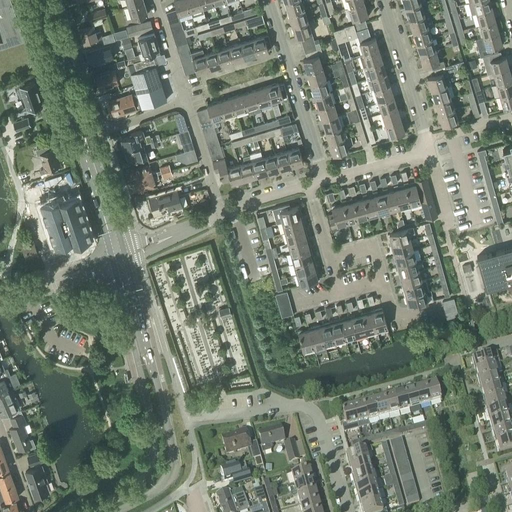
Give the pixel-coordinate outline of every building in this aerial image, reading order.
[(0,0),(0,48),(24,41),(10,0),(0,0)] [(173,0),(177,9),(179,15),(191,11),(187,0),(173,0)] [(202,8),(200,0),(187,0),(191,11),(202,8)] [(300,0),(292,0),(285,2),(289,14),(304,9),(300,0)] [(402,0),(405,8),(421,3),(426,2),(425,0),(402,0)] [(439,0),(442,10),(447,9),(444,0),(439,0)] [(477,0),(469,3),(468,3),(472,15),(476,13),(492,9),(490,3),(492,2),(491,0),(477,0)] [(143,1),(128,6),(132,19),(147,14),(143,1)] [(331,1),(326,2),(330,14),(335,12),(331,1)] [(409,20),(424,16),(424,15),(429,14),(430,14),(426,2),(421,3),(405,8),(409,20)] [(321,16),(327,15),(323,3),(318,5),(321,16)] [(357,36),(356,31),(354,25),(365,22),(364,17),(367,15),(363,3),(348,8),(353,24),(343,27),(344,27),(333,31),(337,43),(357,36)] [(454,20),(459,18),(455,6),(450,8),(454,20)] [(242,11),(242,12),(244,17),(256,13),(254,7),(242,11)] [(89,22),(90,21),(101,18),(106,16),(104,9),(87,14),(89,22)] [(167,19),(179,15),(177,9),(165,13),(167,19)] [(304,9),(289,14),(292,26),(307,21),(304,9)] [(446,22),(451,21),(447,9),(442,10),(446,22)] [(480,25),(495,21),(492,9),(476,13),(480,25)] [(244,17),(242,12),(231,15),(232,20),(244,17)] [(261,14),(245,19),(246,24),(247,28),(255,25),(255,23),(263,20),(261,14)] [(412,32),(428,27),(433,26),(429,14),(424,15),(424,16),(409,20),(412,32)] [(179,15),(167,19),(169,25),(180,21),(179,15)] [(219,19),(221,24),(232,20),(231,15),(219,19)] [(327,15),(321,16),(324,24),(330,22),(328,16),(327,17),(327,15)] [(103,23),(101,18),(90,21),(91,26),(79,30),(84,45),(103,38),(101,31),(96,33),(94,26),(103,23)] [(457,32),(462,30),(459,18),(454,20),(457,32)] [(221,24),(219,19),(207,23),(209,28),(221,24)] [(233,23),(235,28),(246,24),(245,19),(233,23)] [(153,30),(153,29),(150,21),(126,27),(129,36),(153,30)] [(171,30),(182,27),(180,21),(169,25),(171,30)] [(307,21),(292,26),(296,38),(299,37),(301,42),(313,39),(307,21)] [(449,34),(455,32),(451,21),(446,22),(449,34)] [(495,21),(480,25),(483,37),(499,33),(495,21)] [(356,31),(367,27),(365,22),(354,25),(356,31)] [(209,28),(207,23),(195,26),(197,31),(209,28)] [(235,28),(233,23),(222,27),(223,32),(235,28)] [(183,30),(184,32),(185,36),(197,33),(197,31),(195,26),(183,30)] [(184,32),(183,30),(182,27),(171,30),(173,36),(184,32)] [(210,30),(211,35),(223,32),(222,27),(210,30)] [(356,31),(357,36),(357,37),(369,33),(367,27),(356,31)] [(416,44),(432,39),(428,27),(412,32),(416,44)] [(211,35),(210,30),(198,34),(199,39),(211,35)] [(462,30),(457,32),(461,44),(466,42),(462,30)] [(186,38),(185,36),(184,32),(173,36),(174,41),(186,38)] [(455,32),(449,34),(453,46),(458,44),(455,32)] [(499,33),(479,39),(484,56),(496,53),(494,47),(502,45),(500,38),(502,37),(501,32),(499,33)] [(132,57),(124,60),(126,65),(126,66),(133,63),(136,71),(155,65),(152,57),(154,56),(158,54),(156,49),(158,48),(153,33),(138,38),(143,52),(139,54),(141,60),(133,62),(132,57)] [(369,33),(357,37),(363,54),(378,49),(374,37),(371,38),(369,33)] [(251,39),(256,55),(269,51),(267,47),(271,46),(268,35),(264,36),(264,35),(251,39)] [(176,47),(188,43),(186,38),(174,41),(176,47)] [(240,43),(244,59),(256,55),(251,39),(240,43)] [(303,48),(315,44),(313,39),(301,42),(303,48)] [(420,55),(436,50),(432,39),(416,44),(420,55)] [(178,52),(189,48),(188,43),(176,47),(178,52)] [(244,59),(240,43),(228,47),(233,62),(244,59)] [(306,59),(303,60),(307,72),(322,67),(318,55),(322,54),(318,43),(315,44),(317,50),(305,54),(306,59)] [(315,44),(303,48),(305,54),(317,50),(315,44)] [(88,53),(87,54),(88,59),(90,59),(92,64),(112,58),(113,57),(109,45),(104,47),(88,52),(88,53)] [(216,50),(221,66),(233,62),(228,47),(216,50)] [(189,48),(178,52),(180,58),(191,54),(189,48)] [(202,49),(191,53),(191,54),(192,58),(192,60),(194,66),(196,71),(197,74),(209,70),(204,54),(202,49)] [(378,49),(363,54),(359,56),(362,67),(382,61),(378,49)] [(221,66),(216,50),(204,54),(209,70),(221,66)] [(433,71),(445,67),(443,61),(439,62),(436,50),(420,55),(424,67),(431,65),(433,71)] [(488,74),(493,72),(509,68),(505,56),(497,58),(496,53),(484,56),(483,57),(488,74)] [(191,54),(180,58),(181,63),(192,60),(192,58),(191,54)] [(347,72),(353,70),(349,59),(344,60),(347,72)] [(126,65),(124,60),(116,62),(118,68),(126,65),(126,66),(126,65)] [(183,69),(194,66),(192,60),(181,63),(183,69)] [(340,75),(345,73),(341,61),(336,63),(340,75)] [(382,61),(362,67),(366,80),(386,73),(382,61)] [(130,73),(137,93),(141,107),(166,99),(155,65),(136,71),(136,72),(130,73)] [(196,71),(194,66),(183,69),(185,75),(196,71)] [(311,84),(323,80),(326,79),(322,67),(307,72),(311,84)] [(435,75),(427,78),(428,80),(429,85),(427,85),(429,91),(431,90),(444,86),(447,86),(445,80),(443,73),(446,72),(445,67),(433,71),(435,75)] [(497,84),(511,80),(511,79),(509,68),(493,72),(497,84)] [(95,75),(97,80),(100,88),(118,82),(114,69),(95,75)] [(351,84),(357,83),(353,70),(347,72),(351,84)] [(343,87),(349,85),(345,73),(340,75),(343,87)] [(374,90),(390,85),(386,73),(366,80),(370,91),(374,90)] [(475,90),(480,89),(477,77),(471,79),(475,90)] [(323,80),(311,84),(314,96),(330,91),(326,79),(323,80)] [(467,93),(472,91),(469,79),(464,81),(467,93)] [(500,96),(511,92),(511,80),(497,84),(500,96)] [(20,97),(23,96),(27,110),(44,105),(40,94),(38,95),(34,81),(19,86),(20,88),(17,89),(20,97)] [(278,82),(266,86),(271,101),(272,106),(277,104),(276,100),(283,97),(287,96),(283,83),(279,84),(278,82)] [(357,83),(351,84),(355,96),(360,95),(357,83)] [(347,99),(352,97),(349,85),(343,87),(347,99)] [(378,102),(393,97),(390,85),(374,90),(378,102)] [(254,90),(259,105),(271,101),(266,86),(254,90)] [(435,102),(450,97),(447,86),(431,90),(435,102)] [(478,102),(484,101),(480,89),(475,90),(478,102)] [(242,94),(247,109),(259,105),(254,90),(242,94)] [(318,108),(333,103),(330,91),(314,96),(318,108)] [(470,104),(476,103),(472,91),(467,93),(470,104)] [(503,108),(511,105),(511,92),(500,96),(503,108)] [(107,104),(109,108),(111,108),(114,116),(141,107),(137,93),(132,95),(132,94),(120,98),(120,97),(109,100),(110,102),(107,104)] [(247,109),(242,94),(231,97),(236,112),(247,109)] [(359,108),(364,106),(360,95),(355,96),(359,108)] [(219,101),(224,116),(236,112),(231,97),(219,101)] [(351,110),(356,109),(352,97),(347,99),(351,110)] [(382,114),(397,109),(393,97),(378,102),(382,114)] [(439,114),(454,109),(450,97),(435,102),(439,114)] [(220,124),(218,118),(224,116),(219,101),(207,105),(208,107),(210,113),(211,118),(213,125),(214,125),(214,126),(220,124)] [(487,113),(484,101),(478,102),(482,114),(487,113)] [(322,120),(337,115),(333,103),(318,108),(322,120)] [(479,115),(476,103),(470,104),(474,116),(479,115)] [(363,120),(368,118),(364,106),(359,108),(363,120)] [(210,113),(208,107),(196,111),(198,117),(210,113)] [(355,122),(360,121),(356,109),(351,110),(355,122)] [(386,126),(401,121),(397,109),(382,114),(386,126)] [(454,109),(439,114),(442,126),(458,121),(454,109)] [(210,113),(198,117),(200,122),(211,118),(210,113)] [(276,118),(277,119),(278,125),(290,121),(289,115),(276,118)] [(325,132),(341,127),(337,115),(322,120),(325,132)] [(15,130),(30,125),(28,117),(13,123),(15,130)] [(211,118),(200,122),(202,128),(213,125),(211,118)] [(368,118),(363,120),(366,132),(372,130),(368,118)] [(265,123),(267,128),(278,125),(277,119),(265,123)] [(360,121),(355,122),(358,134),(364,132),(360,121)] [(401,121),(386,126),(389,137),(404,132),(401,121)] [(185,122),(177,124),(180,132),(187,130),(188,130),(185,122)] [(253,127),(255,132),(267,128),(265,123),(253,127)] [(279,127),(281,133),(293,129),(292,124),(279,127)] [(204,134),(215,130),(214,126),(214,125),(213,125),(202,128),(204,134)] [(255,132),(253,127),(241,130),(243,135),(255,132)] [(281,133),(279,127),(267,131),(269,136),(281,133)] [(341,127),(325,132),(329,143),(345,138),(341,127)] [(132,135),(122,138),(126,150),(141,145),(149,142),(148,137),(149,137),(148,135),(144,137),(142,129),(139,130),(131,133),(132,135)] [(205,139),(217,136),(215,130),(204,134),(205,139)] [(243,135),(241,130),(229,134),(231,139),(243,135)] [(375,142),(372,130),(366,132),(370,143),(375,142)] [(256,136),(257,140),(269,136),(267,131),(255,134),(256,136)] [(367,144),(364,132),(358,134),(362,146),(367,144)] [(244,138),(245,143),(257,140),(256,136),(255,134),(244,138)] [(217,136),(205,139),(207,145),(219,141),(217,136)] [(345,138),(329,143),(333,155),(348,150),(347,145),(353,143),(351,137),(345,138)] [(156,140),(149,142),(151,148),(157,145),(158,147),(169,144),(167,138),(156,141),(156,140)] [(245,143),(244,138),(232,142),(233,147),(245,143)] [(192,141),(182,143),(185,151),(194,148),(192,141)] [(219,141),(207,145),(209,150),(220,147),(219,141)] [(511,141),(509,142),(510,147),(502,150),(505,158),(507,157),(509,162),(506,163),(508,171),(511,171),(511,173),(511,175),(510,176),(511,184),(511,141)] [(49,169),(50,173),(58,170),(56,166),(60,165),(57,155),(55,156),(53,149),(52,149),(50,144),(36,149),(37,155),(40,154),(45,170),(49,169)] [(141,145),(126,150),(129,161),(139,158),(140,160),(148,158),(146,151),(143,151),(141,145)] [(220,147),(209,150),(212,160),(214,167),(226,163),(220,147)] [(286,150),(291,166),(303,163),(299,147),(286,150)] [(186,163),(197,159),(194,148),(184,151),(182,152),(186,163)] [(274,154),(279,169),(291,166),(286,150),(274,154)] [(262,157),(267,173),(279,169),(274,154),(262,157)] [(242,157),(244,162),(238,164),(243,180),(255,176),(250,160),(249,155),(242,157)] [(250,160),(255,176),(267,173),(262,157),(250,160)] [(243,180),(238,164),(227,167),(226,163),(214,167),(215,171),(219,170),(223,182),(230,180),(231,183),(243,180)] [(150,165),(132,170),(136,181),(154,176),(158,174),(162,173),(161,170),(152,173),(150,165)] [(162,173),(170,170),(169,165),(160,168),(162,173)] [(170,170),(162,173),(163,178),(172,176),(170,170)] [(154,176),(136,181),(139,191),(157,185),(155,181),(159,180),(158,174),(154,176)] [(419,198),(417,192),(416,186),(428,183),(427,179),(415,182),(415,184),(405,187),(410,204),(420,201),(419,198)] [(417,192),(429,189),(428,183),(416,186),(417,192)] [(410,204),(405,187),(394,190),(399,207),(410,204)] [(154,215),(182,206),(176,189),(149,198),(154,215)] [(419,198),(431,194),(429,189),(417,192),(419,198)] [(384,193),(389,210),(399,207),(394,190),(384,193)] [(389,210),(384,193),(373,196),(378,213),(389,210)] [(419,198),(420,201),(421,203),(432,200),(431,194),(419,198)] [(58,198),(39,204),(54,248),(72,242),(73,246),(92,239),(77,196),(59,202),(58,198)] [(378,213),(373,196),(363,198),(368,216),(378,213)] [(368,216),(363,198),(353,201),(357,219),(368,216)] [(432,200),(421,203),(422,209),(434,205),(432,200)] [(357,219),(353,201),(342,204),(347,222),(357,219)] [(282,222),(300,217),(297,206),(288,209),(287,204),(270,209),(270,210),(272,209),(275,219),(273,219),(274,224),(282,222)] [(347,222),(342,204),(331,207),(333,215),(327,217),(327,216),(331,233),(332,233),(332,232),(338,230),(337,225),(347,222)] [(424,214),(436,211),(434,205),(422,209),(424,214)] [(436,211),(424,214),(425,219),(437,216),(436,211)] [(260,229),(266,227),(263,215),(257,217),(260,229)] [(285,233),(303,228),(300,217),(282,222),(285,233)] [(263,239),(268,238),(267,232),(271,231),(269,226),(266,227),(260,229),(263,239)] [(412,227),(407,228),(389,233),(392,244),(410,239),(409,235),(414,233),(412,227)] [(303,228),(285,233),(288,243),(306,238),(303,228)] [(291,253),(309,248),(306,238),(288,243),(291,253)] [(392,244),(391,245),(394,255),(395,255),(413,250),(410,239),(392,244)] [(25,258),(37,253),(34,245),(22,249),(25,258)] [(486,289),(511,281),(511,246),(477,257),(486,289)] [(309,248),(291,253),(294,263),(311,258),(309,248)] [(413,250),(395,255),(398,265),(416,260),(413,250)] [(297,274),(314,269),(311,258),(294,263),(297,274)] [(416,260),(398,265),(401,275),(419,270),(416,260)] [(274,280),(280,278),(277,268),(272,269),(274,280)] [(314,269),(297,274),(299,284),(317,279),(314,269)] [(404,286),(421,281),(419,270),(401,275),(404,286)] [(280,278),(274,280),(277,290),(283,289),(280,278)] [(406,296),(424,291),(421,281),(404,286),(406,296)] [(424,291),(406,296),(409,306),(427,301),(426,296),(432,294),(430,289),(424,291)] [(277,300),(288,297),(287,291),(275,294),(277,300)] [(278,306),(290,303),(288,297),(277,300),(278,306)] [(444,307),(455,304),(454,298),(442,301),(444,307)] [(280,312),(292,309),(290,303),(278,306),(280,312)] [(455,304),(444,307),(445,313),(457,310),(455,304)] [(219,310),(221,317),(221,318),(231,315),(228,307),(219,310)] [(292,309),(280,312),(282,317),(293,314),(292,309)] [(371,312),(376,329),(387,326),(382,309),(371,312)] [(457,310),(445,313),(447,318),(458,315),(457,310)] [(376,329),(371,312),(361,315),(364,325),(366,332),(376,329)] [(364,325),(361,315),(350,317),(355,335),(366,332),(364,325)] [(340,320),(345,338),(355,335),(350,317),(340,320)] [(345,338),(340,320),(329,323),(334,341),(345,338)] [(319,326),(324,344),(334,341),(329,323),(319,326)] [(324,344),(319,326),(309,329),(314,347),(324,344)] [(314,347),(309,329),(298,332),(303,350),(314,347)] [(491,352),(471,358),(474,369),(500,362),(497,351),(491,353),(491,352)] [(499,362),(474,369),(477,379),(497,374),(502,373),(499,362)] [(2,370),(0,365),(0,378),(10,375),(7,368),(2,370)] [(497,374),(477,379),(480,390),(500,384),(497,374)] [(0,393),(8,390),(4,380),(0,381),(0,393)] [(424,383),(430,403),(440,400),(435,380),(424,383)] [(414,386),(419,406),(430,403),(424,383),(414,386)] [(500,384),(480,390),(483,401),(503,395),(500,384)] [(419,406),(414,386),(403,389),(409,409),(419,406)] [(393,392),(398,412),(409,409),(403,389),(393,392)] [(8,390),(0,393),(0,404),(12,400),(8,390)] [(382,395),(388,415),(398,412),(393,392),(382,395)] [(388,415),(382,395),(372,398),(378,417),(388,415)] [(503,395),(483,401),(486,411),(506,406),(503,395)] [(12,400),(0,404),(0,413),(1,416),(21,408),(17,398),(12,400)] [(378,417),(372,398),(362,401),(367,420),(378,417)] [(367,420),(362,401),(351,404),(357,423),(367,420)] [(344,404),(340,405),(345,424),(342,425),(344,431),(358,427),(357,423),(351,404),(344,406),(344,404)] [(506,406),(486,411),(489,421),(509,416),(506,406)] [(18,451),(30,446),(31,448),(36,446),(33,438),(30,439),(24,424),(26,423),(23,414),(10,419),(14,427),(9,429),(18,451)] [(411,418),(412,424),(423,422),(422,416),(411,418)] [(434,419),(436,424),(447,421),(445,416),(434,419)] [(492,432),(511,426),(509,416),(489,421),(492,432)] [(284,442),(284,440),(280,426),(258,432),(262,445),(260,445),(262,453),(270,450),(272,446),(272,445),(284,442)] [(511,427),(511,426),(492,432),(495,443),(511,437),(511,427)] [(254,458),(260,456),(256,441),(249,443),(246,431),(238,434),(238,432),(221,437),(226,454),(250,447),(254,458)] [(511,437),(495,443),(498,453),(511,448),(511,437)] [(391,447),(403,444),(401,438),(389,442),(391,447)] [(294,441),(285,443),(290,463),(299,461),(294,441)] [(386,443),(381,444),(384,455),(389,454),(386,443)] [(403,444),(391,447),(392,452),(404,449),(403,444)] [(370,447),(345,454),(348,465),(368,460),(366,454),(372,452),(370,447)] [(404,449),(392,452),(394,457),(405,454),(404,449)] [(45,481),(47,481),(41,466),(39,461),(44,460),(41,451),(28,456),(31,464),(33,464),(34,468),(26,471),(34,496),(38,494),(39,496),(45,494),(45,492),(49,491),(45,481)] [(387,466),(392,464),(389,454),(384,455),(387,466)] [(395,463),(407,459),(405,454),(394,457),(395,463)] [(5,456),(0,457),(0,471),(9,469),(5,456)] [(260,456),(254,458),(259,477),(266,475),(260,456)] [(397,468),(408,465),(407,459),(395,463),(397,468)] [(351,476),(371,470),(368,460),(348,465),(351,476)] [(221,470),(220,471),(221,475),(223,475),(224,481),(231,479),(233,485),(250,480),(247,470),(246,470),(244,463),(238,465),(237,463),(220,468),(221,470)] [(398,473),(410,470),(408,465),(397,468),(398,473)] [(311,467),(291,473),(294,484),(314,478),(312,472),(314,472),(313,467),(311,467)] [(371,470),(351,476),(354,486),(374,481),(371,470)] [(400,479),(411,475),(410,470),(398,473),(400,479)] [(511,470),(503,473),(506,484),(511,482),(511,470)] [(0,483),(2,488),(14,484),(10,471),(0,474),(0,483)] [(395,475),(390,476),(392,486),(398,485),(395,475)] [(411,475),(400,479),(401,484),(413,480),(411,475)] [(314,478),(294,484),(297,494),(317,488),(315,482),(317,482),(316,477),(314,478)] [(266,492),(271,490),(268,480),(263,481),(266,492)] [(413,480),(401,484),(403,489),(414,486),(413,480)] [(374,481),(354,486),(357,496),(376,491),(374,481)] [(19,496),(14,484),(2,488),(0,488),(0,501),(1,503),(19,496)] [(395,497),(401,495),(398,485),(392,486),(395,497)] [(414,486),(403,489),(404,494),(416,491),(414,486)] [(220,507),(245,498),(241,488),(233,490),(235,496),(231,497),(228,489),(215,494),(220,507)] [(317,488),(297,494),(300,505),(320,499),(318,493),(320,492),(318,488),(317,488)] [(269,502),(274,501),(271,490),(266,492),(269,502)] [(360,507),(379,501),(376,491),(357,496),(360,507)] [(416,491),(404,494),(406,499),(417,496),(416,491)] [(417,496),(406,499),(407,505),(419,501),(417,496)] [(245,498),(220,507),(221,511),(238,511),(248,508),(245,498)] [(320,499),(300,505),(302,511),(312,511),(323,509),(321,503),(323,503),(321,498),(320,499)] [(19,511),(16,501),(1,507),(2,510),(0,510),(0,511),(19,511)] [(272,511),(274,511),(277,511),(274,501),(269,502),(272,511)] [(379,501),(360,507),(361,511),(386,511),(385,506),(381,507),(379,501)]
